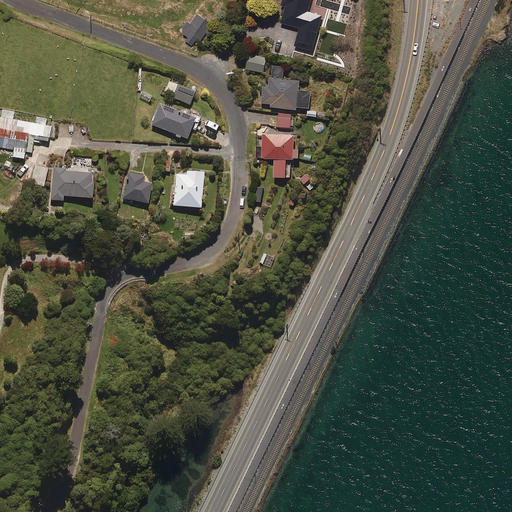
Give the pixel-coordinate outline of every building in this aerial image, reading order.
[(281,0),(281,4),(285,5),(280,23),(299,28),(294,46),(312,51),(322,15),(307,12),(310,0),(281,0)] [(212,23),(196,13),(190,23),(187,21),(180,31),(188,37),(185,41),(192,45),(197,37),(202,40),(212,23)] [(266,57),(248,53),(245,69),(263,72),(266,57)] [(283,66),(272,65),(271,77),(269,77),(268,86),(263,86),(262,102),(270,103),(270,107),(296,109),(296,106),(309,107),(310,90),(298,90),(299,79),(282,78),(283,66)] [(194,91),(177,85),(172,98),(189,104),(194,91)] [(194,118),(159,104),(150,125),(186,139),(194,118)] [(0,128),(48,137),(54,138),(56,127),(44,125),(46,117),(1,109),(0,115),(0,128)] [(291,114),(278,113),(277,127),(290,128),(291,114)] [(48,137),(0,128),(0,147),(5,148),(3,156),(23,159),(24,151),(31,153),(33,139),(47,141),(48,137)] [(273,158),(290,158),(298,158),(298,148),(293,148),(293,134),(262,134),(262,147),(256,146),(255,157),(273,158)] [(169,172),(172,155),(164,153),(162,171),(169,172)] [(91,157),(74,156),(74,169),(53,168),(50,200),(62,201),(63,196),(91,198),(92,177),(90,177),(91,157)] [(290,158),(273,158),(273,176),(290,177),(290,158)] [(47,168),(34,165),(30,183),(43,186),(47,168)] [(203,172),(175,170),(173,206),(200,208),(203,172)] [(143,176),(127,173),(122,198),(147,203),(151,184),(141,182),(143,176)]
